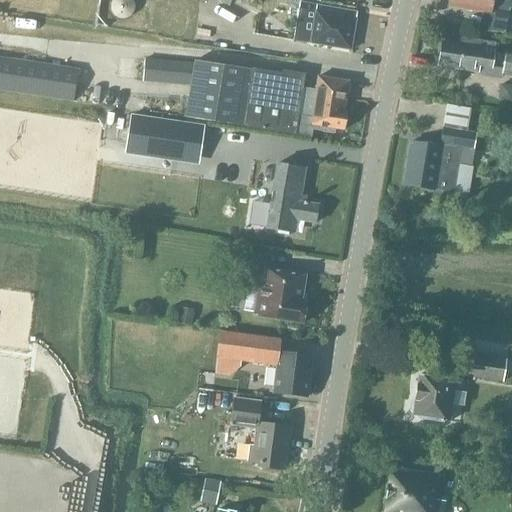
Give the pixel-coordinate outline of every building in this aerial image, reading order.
[(511,0),(447,0),(447,7),(489,14),(488,20),(507,23),(509,10),(511,10),(511,0)] [(310,45),(349,52),(356,12),(317,5),(310,45)] [(459,44),(441,42),(438,67),(477,73),(478,66),(490,67),(492,53),(493,53),(494,43),(482,41),(460,38),(459,44)] [(505,55),(493,53),(492,53),(490,67),(502,69),(501,74),(511,75),(511,53),(505,52),(505,55)] [(0,58),(0,90),(73,101),(78,70),(0,58)] [(193,65),(144,60),(142,81),(190,86),(193,65)] [(254,71),(194,61),(193,65),(190,86),(185,117),(245,126),(254,71)] [(282,75),(254,71),(245,126),(294,134),(297,117),(303,76),(282,73),(282,75)] [(297,117),(294,134),(310,137),(310,132),(334,136),(335,130),(343,131),(346,114),(342,112),(347,82),(316,77),(309,119),(297,117)] [(126,148),(199,159),(204,127),(131,116),(126,148)] [(444,129),(444,128),(443,128),(440,149),(410,144),(404,185),(431,190),(438,191),(438,190),(449,192),(453,164),(456,147),(469,149),(472,133),(444,129)] [(276,165),(266,230),(294,234),(296,221),(314,224),(317,207),(305,205),(306,196),(300,195),(304,170),(276,165)] [(264,268),(266,260),(242,256),(239,273),(262,277),(261,287),(257,286),(252,315),(301,324),(301,321),(306,319),(307,310),(305,308),(306,304),(301,303),(306,275),(264,268)] [(217,359),(275,367),(278,339),(220,332),(217,359)] [(463,376),(503,381),(506,359),(467,353),(463,376)] [(276,354),(275,363),(272,394),(306,398),(310,357),(277,354),(276,354)] [(454,390),(455,381),(417,375),(413,400),(410,400),(409,407),(412,410),(411,416),(420,417),(419,419),(442,423),(443,420),(449,421),(452,404),(462,406),(464,392),(454,390)] [(234,398),(231,426),(257,429),(255,448),(250,447),(248,462),(261,464),(261,468),(284,471),(287,445),(284,445),(286,431),(289,432),(289,427),(257,423),(260,401),(234,398)] [(19,511),(17,507),(16,511),(37,511),(37,508),(51,501),(50,480),(39,458),(6,459),(6,458),(0,458),(0,471),(8,468),(8,481),(16,481),(16,497),(25,497),(25,511),(19,511)] [(64,511),(84,511),(95,472),(76,467),(64,511)] [(382,511),(432,511),(439,475),(391,467),(382,511)] [(201,501),(216,504),(219,487),(204,484),(201,501)]
